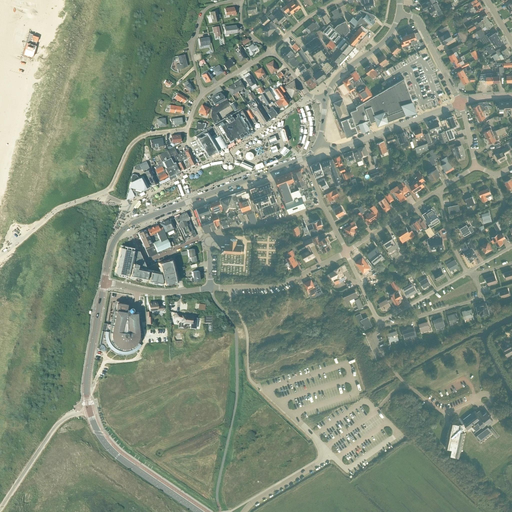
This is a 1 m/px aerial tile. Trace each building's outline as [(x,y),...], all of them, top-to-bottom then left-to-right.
[(292,0),(282,8),(286,12),(290,9),(293,13),(295,11),(296,12),(299,9),(298,8),(301,6),(297,1),(295,2),(293,0),(292,0)] [(357,0),(357,1),(361,0),(363,0),(364,2),(366,9),(375,6),(373,0),(371,0),(370,0),(357,0)] [(429,12),(430,12),(431,15),(436,13),(436,14),(437,13),(438,14),(442,12),(437,3),(433,5),(432,3),(435,2),(434,0),(427,0),(428,1),(422,5),(424,10),(427,8),(429,12)] [(483,8),(479,1),(478,2),(477,0),(474,0),(468,4),(470,8),(467,10),(468,11),(471,9),(471,10),(472,9),(474,13),(477,11),(483,8)] [(451,3),(445,7),(448,12),(455,8),(451,3)] [(256,7),(248,8),(249,14),(252,13),(252,15),(260,14),(259,12),(257,12),(256,7)] [(234,8),(225,10),(226,15),(232,14),(232,16),(236,15),(235,11),(234,11),(234,8)] [(337,9),(332,11),(336,18),(341,15),(340,14),(337,9)] [(271,13),(269,16),(271,18),(275,23),(278,19),(281,22),(287,17),(283,13),(281,13),(279,11),(274,16),(271,13)] [(353,17),(348,23),(353,27),(356,25),(365,21),(371,26),(375,21),(373,19),(374,17),(369,13),(364,11),(363,14),(364,15),(358,22),(357,21),(353,17)] [(217,12),(210,14),(212,24),(219,22),(219,20),(221,19),(220,16),(218,16),(217,12)] [(470,14),(466,16),(467,17),(462,19),(461,17),(459,18),(462,23),(473,17),(470,14)] [(326,15),(321,17),(325,24),(330,21),(326,15)] [(474,23),(475,25),(475,26),(473,22),(466,26),(470,32),(476,28),(489,20),(488,18),(489,18),(487,15),(486,16),(486,15),(481,18),(483,20),(478,23),(478,24),(477,22),(474,23)] [(270,20),(266,16),(261,21),(265,25),(270,20)] [(490,22),(489,20),(476,28),(477,30),(481,28),(484,27),(486,26),(488,29),(493,26),(492,25),(493,25),(491,22),(490,22)] [(324,30),(322,32),(336,44),(347,53),(354,45),(348,41),(344,37),(349,31),(350,30),(346,21),(338,25),(334,28),(329,24),(329,25),(326,28),(324,30)] [(269,24),(263,30),(269,36),(274,29),(271,26),(273,25),(270,22),(269,24)] [(309,33),(311,31),(316,27),(318,29),(320,27),(316,22),(314,24),(313,23),(308,27),(305,29),(309,33)] [(349,31),(344,37),(348,41),(349,40),(354,45),(365,32),(364,31),(366,29),(362,25),(354,35),(350,31),(349,31)] [(444,28),(437,32),(439,37),(443,44),(448,42),(448,41),(450,40),(453,39),(449,32),(447,33),(444,28)] [(482,29),(476,32),(482,41),(487,38),(482,29)] [(463,30),(457,33),(462,42),(468,39),(463,30)] [(415,32),(409,35),(412,44),(414,47),(419,45),(418,41),(417,38),(415,32)] [(496,32),(487,38),(482,41),(483,44),(490,40),(492,42),(500,38),(499,36),(499,35),(498,33),(497,33),(496,32)] [(21,56),(31,59),(38,36),(28,33),(21,56)] [(402,37),(404,40),(401,42),(403,47),(412,44),(409,35),(402,37)] [(334,68),(338,64),(330,57),(329,59),(326,56),(330,53),(318,36),(305,45),(309,51),(305,53),(313,65),(316,62),(316,63),(320,60),(323,65),(320,67),(327,76),(331,72),(331,71),(334,68)] [(200,45),(209,44),(208,37),(199,38),(200,45)] [(503,43),(502,42),(503,42),(502,39),(501,40),(500,38),(492,42),(495,48),(498,46),(503,43)] [(345,55),(347,53),(336,44),(336,45),(331,40),(326,45),(331,49),(330,51),(333,55),(332,57),(338,63),(345,55)] [(295,43),(292,46),(296,50),(297,51),(297,50),(298,52),(301,49),(299,47),(297,46),(295,43)] [(245,47),(243,48),(245,51),(247,50),(250,55),(254,53),(252,51),(257,48),(255,46),(254,47),(252,44),(249,46),(246,48),(245,48),(245,47)] [(395,44),(390,49),(394,54),(400,49),(395,44)] [(236,51),(234,52),(240,61),(245,58),(239,49),(240,48),(240,47),(239,46),(238,46),(238,49),(238,50),(236,51)] [(451,54),(449,56),(452,61),(457,58),(459,57),(456,52),(459,50),(457,46),(449,50),(451,54)] [(488,47),(486,48),(489,54),(495,51),(492,46),(489,48),(488,47)] [(287,50),(282,55),(288,62),(289,61),(290,63),(291,65),(293,66),(295,66),(298,64),(298,63),(299,63),(296,59),(293,57),(293,56),(295,54),(289,48),(287,50)] [(497,53),(492,56),(493,58),(495,60),(500,58),(499,56),(501,60),(506,57),(511,54),(507,48),(502,51),(501,48),(495,51),(497,53)] [(478,51),(476,52),(481,59),(485,57),(483,53),(480,55),(478,51)] [(179,64),(176,64),(177,69),(187,67),(184,55),(182,55),(179,56),(177,56),(179,64)] [(384,55),(378,59),(382,65),(388,60),(384,55)] [(458,58),(457,58),(452,61),(455,68),(458,66),(464,63),(461,57),(458,58)] [(225,61),(222,63),(226,70),(234,65),(231,59),(226,62),(225,61)] [(272,61),(266,65),(271,73),(277,69),(272,61)] [(382,73),(379,69),(378,67),(375,69),(371,64),(364,69),(368,75),(369,74),(372,78),(377,74),(378,75),(382,73)] [(218,65),(212,69),(216,76),(222,72),(218,65)] [(496,74),(493,74),(493,76),(493,82),(500,82),(500,75),(504,75),(504,66),(499,67),(499,72),(496,72),(496,74)] [(462,69),(457,72),(461,78),(466,75),(469,73),(470,72),(472,71),(471,69),(468,71),(466,67),(462,69)] [(208,68),(201,72),(203,74),(201,75),(206,82),(212,78),(208,73),(210,71),(208,68)] [(264,74),(261,68),(254,72),(257,78),(261,76),(263,78),(266,76),(264,74)] [(321,70),(314,75),(319,82),(326,76),(321,70)] [(368,88),(364,82),(363,83),(360,77),(356,71),(351,74),(352,76),(346,79),(347,81),(339,86),(344,95),(355,88),(364,101),(374,95),(369,88),(368,88)] [(466,75),(461,78),(464,84),(465,83),(467,87),(473,84),(473,82),(471,78),(472,75),(470,72),(469,73),(466,75)] [(311,88),(317,84),(312,77),(309,73),(304,77),(306,81),(311,88)] [(493,76),(493,74),(493,73),(481,74),(479,81),(486,80),(486,83),(493,82),(493,76)] [(249,75),(245,78),(250,87),(255,84),(249,75)] [(364,102),(363,102),(365,104),(365,106),(370,120),(371,122),(377,120),(379,125),(417,111),(404,79),(364,102)] [(239,80),(233,84),(237,91),(243,87),(239,80)] [(298,93),(297,91),(300,90),(294,80),(284,87),(291,97),(298,93)] [(187,81),(183,83),(185,87),(186,86),(189,92),(191,91),(190,89),(192,88),(189,84),(187,81)] [(231,95),(237,91),(233,84),(227,88),(231,95)] [(285,96),(282,93),(285,91),(281,85),(278,87),(278,86),(273,90),(280,99),(275,102),(278,106),(281,103),(283,106),(289,102),(284,96),(285,96)] [(269,100),(273,98),(267,88),(263,90),(269,100)] [(180,102),(180,101),(183,103),(186,98),(177,92),(174,98),(180,102)] [(216,103),(223,99),(220,93),(211,98),(215,104),(216,103)] [(264,93),(260,95),(266,105),(270,103),(264,93)] [(262,110),(259,106),(258,104),(255,99),(247,104),(253,115),(254,114),(260,124),(266,120),(265,118),(267,117),(264,113),(262,110)] [(343,99),(335,103),(335,104),(340,117),(349,114),(345,104),(343,99)] [(231,104),(234,111),(239,109),(238,107),(237,107),(234,102),(231,104)] [(357,109),(351,112),(353,116),(353,117),(358,130),(361,129),(361,128),(363,128),(364,129),(367,128),(367,126),(368,126),(369,126),(372,125),(371,122),(370,120),(365,106),(365,104),(363,102),(357,107),(357,109)] [(497,106),(497,107),(497,108),(498,108),(498,109),(499,109),(499,111),(503,110),(503,112),(504,116),(505,115),(505,104),(505,102),(499,102),(499,104),(499,105),(498,105),(497,105),(497,106)] [(201,105),(198,112),(205,115),(209,108),(205,106),(204,107),(201,105)] [(259,106),(262,110),(264,113),(266,112),(270,118),(276,114),(272,107),(268,110),(265,106),(263,107),(262,105),(259,106)] [(479,105),(473,108),(476,114),(488,108),(488,109),(492,108),(491,106),(488,105),(487,106),(485,107),(484,107),(484,108),(483,107),(481,109),(479,105)] [(488,108),(476,114),(479,121),(485,118),(483,114),(486,113),(486,112),(486,113),(489,111),(488,109),(488,108)] [(252,130),(243,114),(240,109),(231,114),(220,120),(215,123),(214,124),(213,125),(214,126),(225,145),(252,130)] [(254,115),(253,116),(249,109),(245,111),(253,124),(257,121),(254,115)] [(353,116),(342,120),(347,134),(347,136),(350,135),(355,133),(358,132),(358,130),(353,117),(353,116)] [(447,118),(441,121),(442,124),(446,123),(448,128),(450,127),(456,125),(453,116),(447,118)] [(164,118),(157,119),(158,126),(165,126),(164,118)] [(197,122),(197,123),(196,129),(201,129),(201,130),(203,130),(203,129),(204,128),(204,127),(205,123),(202,123),(202,124),(200,123),(197,122)] [(442,143),(448,141),(445,131),(442,132),(439,122),(432,124),(432,123),(429,124),(430,125),(429,126),(431,131),(435,130),(435,132),(434,132),(435,135),(436,134),(437,137),(439,136),(442,143)] [(210,126),(205,129),(217,149),(223,146),(223,147),(226,146),(225,145),(214,126),(211,128),(210,126)] [(486,138),(500,132),(501,134),(503,133),(501,129),(496,131),(493,132),(491,128),(490,126),(485,128),(486,131),(484,132),(486,138)] [(413,131),(413,132),(414,135),(415,135),(416,135),(416,137),(423,134),(421,128),(413,131)] [(455,138),(451,129),(452,129),(452,128),(446,131),(449,141),(455,138)] [(205,130),(194,136),(202,150),(203,151),(203,152),(204,154),(205,154),(207,155),(208,155),(211,153),(212,153),(216,150),(217,149),(205,129),(205,130)] [(404,132),(397,134),(400,143),(402,148),(410,145),(408,140),(407,140),(404,132)] [(500,132),(486,138),(489,144),(496,141),(496,140),(499,139),(498,136),(501,134),(500,132)] [(171,139),(169,139),(169,142),(171,142),(171,143),(174,143),(180,142),(179,136),(179,135),(175,135),(171,136),(171,139)] [(398,139),(396,140),(394,136),(387,138),(389,144),(390,143),(390,142),(393,141),(394,145),(396,145),(397,148),(401,146),(398,139)] [(162,138),(150,140),(151,148),(163,145),(162,138)] [(384,141),(377,144),(380,153),(381,154),(387,152),(387,150),(384,141)] [(499,154),(496,155),(500,162),(507,158),(505,154),(508,152),(510,156),(511,155),(511,153),(511,151),(508,146),(507,143),(504,145),(505,147),(501,149),(500,148),(497,150),(499,154)] [(426,144),(418,146),(415,148),(417,154),(428,150),(426,144)] [(452,148),(455,155),(457,154),(458,158),(465,156),(461,145),(456,147),(455,144),(449,146),(450,149),(452,148)] [(359,151),(354,153),(357,162),(362,160),(361,157),(368,154),(365,146),(358,149),(359,151)] [(195,163),(191,156),(188,149),(178,155),(174,147),(167,150),(173,162),(176,161),(180,170),(185,168),(190,165),(190,166),(195,163)] [(431,156),(428,158),(433,165),(437,163),(434,159),(438,157),(433,149),(429,151),(431,156)] [(160,160),(162,163),(168,176),(178,171),(174,163),(173,164),(167,150),(158,155),(160,160)] [(351,163),(350,160),(355,159),(352,151),(344,154),(348,164),(351,163)] [(337,166),(340,165),(341,168),(339,168),(341,172),(342,172),(345,179),(348,178),(346,171),(344,166),(343,164),(340,156),(334,158),(337,166)] [(441,165),(442,165),(445,171),(453,167),(447,156),(441,159),(444,163),(441,165)] [(325,176),(332,174),(336,186),(342,184),(333,160),(330,161),(330,160),(322,163),(324,169),(323,170),(325,176)] [(149,168),(146,161),(139,164),(141,169),(142,171),(149,168)] [(319,161),(310,165),(315,179),(325,175),(319,161)] [(158,165),(154,167),(155,169),(154,170),(155,170),(157,174),(154,175),(158,182),(160,181),(168,176),(162,163),(158,165)] [(151,168),(143,172),(150,186),(157,183),(152,173),(153,172),(151,168)] [(426,172),(427,175),(431,181),(440,175),(437,169),(431,172),(430,169),(426,172)] [(297,193),(294,185),(297,184),(301,194),(303,194),(302,192),(308,190),(304,179),(305,179),(303,175),(301,170),(293,173),(294,174),(292,175),(291,174),(276,179),(289,214),(306,208),(305,205),(304,202),(302,197),(301,197),(301,196),(299,192),(297,193)] [(380,171),(370,175),(372,180),(382,177),(380,171)] [(422,182),(425,180),(419,172),(416,174),(420,180),(410,186),(414,192),(424,186),(422,182)] [(141,176),(137,178),(130,182),(129,188),(129,189),(133,196),(143,191),(142,189),(147,187),(141,176)] [(324,177),(318,180),(323,190),(329,187),(324,177)] [(254,197),(251,199),(258,220),(262,218),(267,217),(281,212),(276,198),(277,198),(276,196),(275,196),(273,190),(274,190),(273,188),(272,188),(270,182),(259,187),(261,191),(260,191),(259,193),(260,195),(259,195),(257,196),(256,196),(255,197),(254,197)] [(394,192),(392,193),(396,198),(397,197),(398,197),(401,202),(407,198),(406,197),(411,194),(409,191),(409,190),(405,184),(393,192),(394,192)] [(330,200),(330,201),(340,196),(336,189),(327,194),(328,197),(327,197),(329,201),(330,200)] [(484,190),(479,191),(481,197),(483,202),(487,200),(486,198),(491,196),(490,193),(489,189),(484,190)] [(239,213),(243,212),(237,197),(237,194),(221,200),(230,224),(233,223),(232,221),(240,219),(239,213)] [(242,195),(237,197),(243,212),(244,214),(247,213),(251,223),(256,224),(256,221),(257,221),(254,213),(253,212),(252,209),(250,204),(251,204),(249,198),(243,200),(242,195)] [(471,204),(474,203),(472,197),(465,199),(467,205),(471,204)] [(385,198),(379,202),(386,212),(391,208),(392,207),(391,205),(389,205),(385,198)] [(214,212),(223,209),(222,205),(220,200),(211,204),(214,212)] [(458,204),(448,207),(450,214),(460,212),(458,204)] [(202,223),(213,219),(213,218),(211,212),(208,205),(197,209),(202,223)] [(367,217),(365,219),(368,225),(371,223),(372,223),(375,221),(374,220),(381,215),(374,205),(369,209),(371,212),(370,214),(369,213),(365,215),(367,217)] [(342,207),(335,211),(338,217),(345,213),(342,207)] [(428,217),(425,219),(430,226),(439,219),(433,209),(426,214),(428,217)] [(489,212),(481,214),(483,221),(486,220),(486,222),(491,221),(491,222),(492,222),(489,212)] [(174,218),(175,221),(177,224),(178,224),(185,241),(196,236),(194,230),(193,231),(188,220),(189,219),(186,213),(174,218)] [(184,241),(177,224),(175,221),(174,218),(171,220),(170,218),(160,223),(160,224),(162,229),(167,240),(170,246),(170,247),(173,246),(184,241)] [(417,219),(412,223),(412,224),(415,228),(412,230),(416,235),(419,233),(416,229),(419,227),(421,229),(427,226),(423,220),(422,221),(421,218),(417,220),(417,219)] [(463,226),(460,228),(463,233),(465,236),(471,232),(474,230),(471,225),(470,224),(471,224),(468,219),(466,221),(461,224),(463,226)] [(313,223),(316,229),(321,227),(323,226),(321,220),(319,221),(319,220),(313,223)] [(214,221),(203,225),(205,233),(217,229),(216,226),(214,221)] [(357,227),(355,223),(356,223),(355,221),(351,223),(352,225),(345,229),(347,232),(346,233),(348,237),(356,232),(354,229),(357,227)] [(499,221),(493,224),(498,232),(503,229),(499,221)] [(157,224),(146,229),(149,236),(153,234),(154,237),(157,236),(159,240),(152,243),(156,252),(170,246),(167,240),(162,229),(160,224),(157,225),(157,224)] [(309,231),(308,228),(305,229),(303,224),(298,226),(303,238),(304,237),(305,240),(312,238),(309,231)] [(297,226),(292,228),(295,236),(300,234),(297,226)] [(397,233),(401,238),(400,238),(403,243),(410,238),(410,239),(416,235),(412,230),(409,232),(406,227),(397,233)] [(430,227),(425,230),(429,237),(435,233),(430,227)] [(157,254),(156,252),(152,243),(149,236),(146,229),(138,233),(142,243),(141,243),(143,246),(148,256),(152,256),(157,254)] [(316,229),(309,231),(312,238),(317,236),(318,235),(316,229)] [(427,241),(428,245),(431,244),(432,248),(437,248),(437,250),(443,249),(443,247),(444,246),(443,241),(442,241),(442,239),(442,238),(441,238),(441,235),(440,235),(438,232),(427,239),(428,241),(427,241)] [(498,234),(492,237),(493,239),(495,242),(497,246),(503,243),(502,240),(505,238),(502,233),(499,235),(498,234)] [(313,238),(314,240),(316,244),(319,243),(323,252),(331,248),(328,241),(329,241),(327,237),(321,240),(319,235),(318,235),(317,236),(313,238)] [(383,242),(389,251),(387,252),(391,259),(399,254),(395,248),(398,246),(392,236),(383,242)] [(315,244),(312,238),(305,240),(304,241),(306,246),(299,250),(302,255),(303,255),(306,260),(315,255),(311,249),(310,247),(315,244)] [(242,253),(244,253),(245,246),(242,246),(242,245),(237,245),(237,239),(230,239),(230,244),(225,244),(225,246),(221,246),(221,250),(224,250),(224,253),(242,254),(242,253)] [(471,240),(466,243),(469,248),(470,250),(473,248),(474,251),(477,249),(471,240)] [(488,242),(481,246),(485,253),(492,249),(488,242)] [(145,268),(138,250),(137,251),(133,250),(131,250),(132,247),(130,247),(123,246),(122,248),(119,247),(114,272),(117,273),(116,275),(125,277),(126,276),(127,277),(127,278),(133,279),(133,280),(137,281),(138,280),(144,281),(144,282),(147,282),(151,283),(150,283),(156,285),(157,282),(160,282),(160,284),(162,284),(162,283),(163,283),(164,285),(177,281),(171,259),(158,263),(159,267),(157,267),(159,273),(145,270),(145,268)] [(376,247),(367,254),(375,263),(384,256),(376,247)] [(470,250),(464,253),(469,262),(473,260),(473,259),(477,257),(474,251),(473,248),(470,250)] [(187,250),(187,251),(181,252),(182,256),(188,255),(188,257),(190,256),(191,262),(196,261),(195,254),(193,254),(192,249),(187,250)] [(288,267),(290,266),(291,268),(297,265),(293,257),(295,256),(293,250),(287,253),(289,257),(287,259),(288,262),(285,265),(288,267)] [(362,258),(356,263),(362,270),(363,272),(364,271),(366,274),(370,270),(369,268),(370,267),(367,263),(367,264),(362,258)] [(456,268),(456,269),(459,268),(454,260),(447,264),(451,271),(456,268)] [(334,271),(330,274),(333,279),(335,284),(339,282),(347,278),(345,276),(344,276),(343,274),(343,273),(348,270),(345,265),(340,267),(334,270),(334,271)] [(442,270),(434,274),(437,280),(445,276),(442,270)] [(192,272),(192,278),(191,278),(191,282),(193,282),(199,281),(198,271),(192,272)] [(495,276),(486,278),(488,284),(497,282),(495,276)] [(427,278),(420,282),(423,288),(431,284),(427,278)] [(311,280),(304,283),(308,290),(307,290),(308,294),(311,293),(316,291),(318,295),(323,291),(315,280),(312,282),(311,280)] [(395,280),(391,282),(395,290),(399,288),(395,280)] [(412,284),(403,289),(408,297),(410,296),(413,294),(417,292),(413,287),(412,284)] [(508,289),(500,291),(502,297),(510,295),(508,289)] [(398,290),(390,295),(391,297),(395,305),(402,301),(401,299),(403,298),(398,290)] [(356,292),(347,295),(343,297),(347,305),(356,301),(359,308),(363,307),(359,298),(356,292)] [(387,299),(379,304),(382,310),(390,305),(387,299)] [(106,332),(106,336),(106,339),(108,343),(110,346),(113,349),(116,351),(120,353),(123,353),(127,353),(131,352),(135,350),(138,348),(140,345),(136,342),(138,337),(138,333),(136,315),(133,316),(133,314),(131,312),(131,311),(132,310),(132,309),(132,308),(131,307),(130,307),(129,307),(128,307),(127,307),(126,306),(126,304),(116,302),(110,332),(106,332)] [(156,310),(163,310),(162,306),(157,307),(156,302),(148,303),(149,310),(156,310)] [(489,315),(492,313),(490,305),(486,306),(486,304),(478,306),(478,307),(477,307),(477,309),(477,310),(478,312),(478,311),(479,314),(480,313),(480,314),(488,312),(488,314),(489,315)] [(467,318),(467,317),(473,316),(471,310),(465,311),(465,310),(462,311),(464,319),(467,318)] [(176,313),(175,319),(178,319),(181,319),(181,321),(191,323),(191,328),(197,328),(198,318),(193,317),(181,315),(182,314),(176,313)] [(453,325),(452,322),(458,320),(456,313),(448,316),(450,323),(451,325),(453,325)] [(363,326),(364,326),(365,328),(371,326),(369,320),(368,317),(363,319),(360,314),(356,316),(361,327),(363,326)] [(439,319),(434,320),(435,326),(436,328),(441,326),(444,325),(442,317),(439,318),(439,319)] [(421,330),(424,329),(424,330),(430,329),(427,321),(422,323),(419,324),(421,330)] [(411,337),(416,335),(414,327),(411,328),(410,327),(408,327),(408,328),(402,330),(404,337),(410,335),(411,337)] [(389,339),(394,338),(394,340),(398,339),(396,331),(387,333),(389,339)] [(505,344),(507,346),(503,348),(508,356),(511,353),(511,340),(511,341),(511,345),(511,346),(509,342),(505,344)] [(466,422),(462,425),(451,423),(446,448),(452,449),(451,456),(459,458),(461,451),(462,445),(465,432),(464,432),(468,429),(469,431),(472,429),(474,433),(481,441),(492,432),(488,426),(492,423),(491,422),(493,420),(490,416),(491,416),(489,413),(488,414),(486,412),(482,415),(479,411),(477,412),(475,411),(471,414),(471,413),(463,419),(466,422)]
